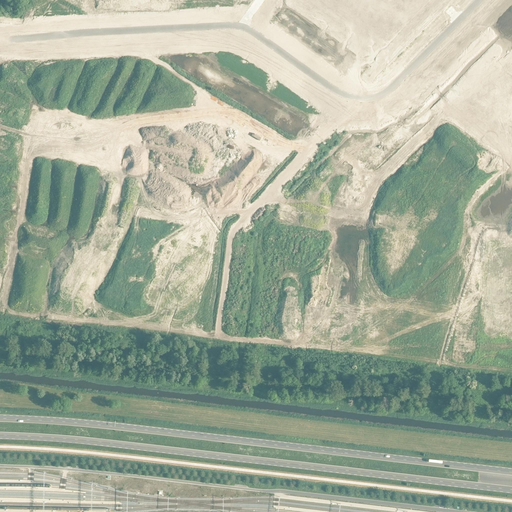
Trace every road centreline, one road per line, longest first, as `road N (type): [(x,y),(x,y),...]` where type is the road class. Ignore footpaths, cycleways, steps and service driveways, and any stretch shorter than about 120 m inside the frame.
road 1 (unclassified): [(0,48),(239,37),(348,111),(366,115),(391,101),(492,0)]
road 2 (unclassified): [(468,0),(382,86),(360,95),(236,20),(0,29)]
road 3 (primary): [(511,474),(0,420)]
road 4 (primary): [(0,437),(511,491)]
